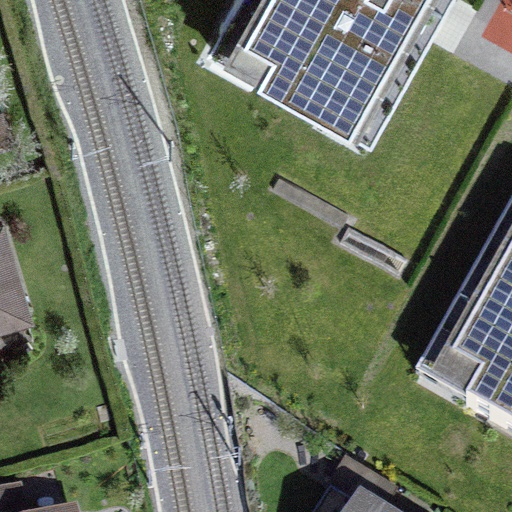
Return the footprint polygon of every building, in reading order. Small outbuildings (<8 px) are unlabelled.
[(246,0),(219,46),(367,134),(437,18),(447,0),(246,0)] [(0,113),(0,149),(10,147),(0,113)] [(511,202),(411,379),(511,435),(511,202)] [(0,318),(22,312),(0,239),(0,318)] [(0,511),(21,511),(17,496),(0,500),(0,511)]
